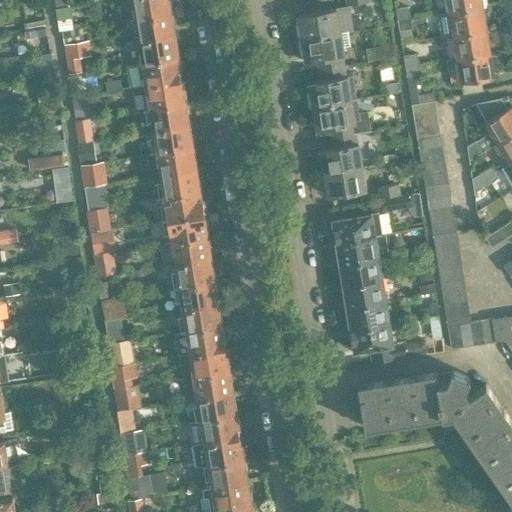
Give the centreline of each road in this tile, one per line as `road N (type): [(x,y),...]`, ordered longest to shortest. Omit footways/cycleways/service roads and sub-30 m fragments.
road 1 (secondary): [(207,0),(292,511)]
road 2 (secondary): [(339,511),(258,0)]
